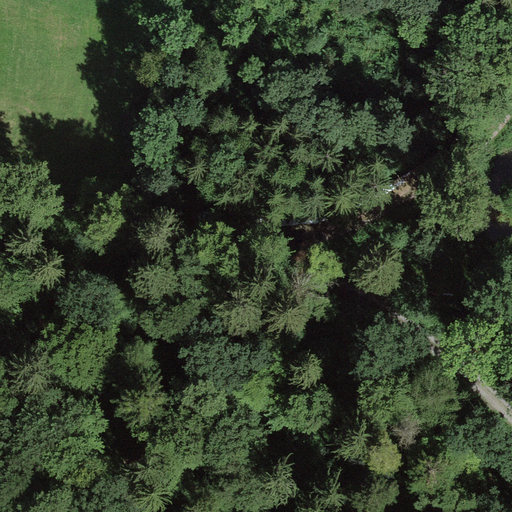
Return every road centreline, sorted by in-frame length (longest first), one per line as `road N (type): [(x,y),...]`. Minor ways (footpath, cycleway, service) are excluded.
road 1 (track): [(0,207),(270,246),(398,321),(511,418)]
road 2 (track): [(270,246),(418,188),(511,103)]
